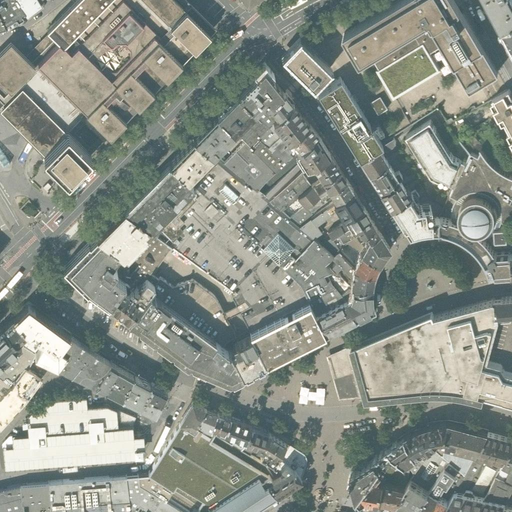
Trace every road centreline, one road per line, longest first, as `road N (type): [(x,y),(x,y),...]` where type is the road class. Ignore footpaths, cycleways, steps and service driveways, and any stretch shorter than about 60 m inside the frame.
road 1 (tertiary): [(26,262),(253,37)]
road 2 (residential): [(253,37),(304,96),(403,243)]
road 3 (residential): [(26,262),(117,339),(188,378)]
road 4 (residential): [(163,424),(68,378),(49,380),(0,437)]
road 5 (residential): [(0,479),(142,464),(163,424)]
